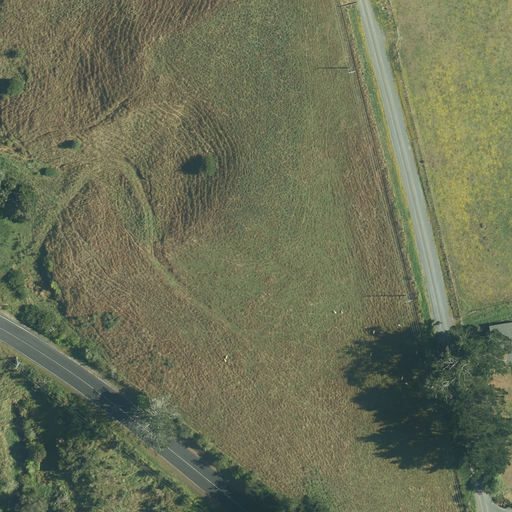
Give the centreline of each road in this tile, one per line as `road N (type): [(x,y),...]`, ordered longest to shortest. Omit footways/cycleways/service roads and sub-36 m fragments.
road 1 (unclassified): [(371,0),(487,511)]
road 2 (unclassified): [(0,328),(78,377),(247,511)]
